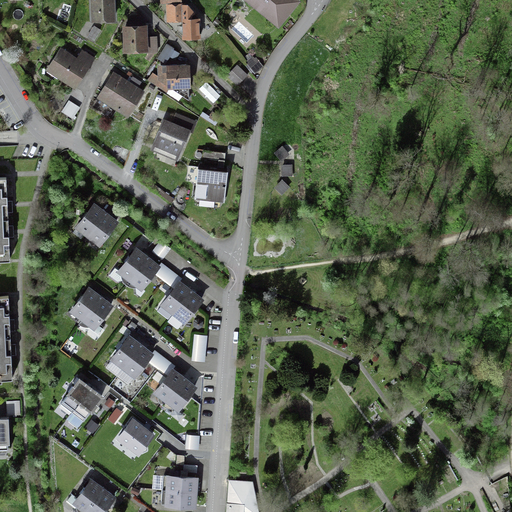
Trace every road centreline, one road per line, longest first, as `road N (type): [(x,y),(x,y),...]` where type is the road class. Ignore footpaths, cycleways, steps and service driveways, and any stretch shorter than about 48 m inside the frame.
road 1 (residential): [(239,253),(212,247),(88,152),(45,130),(0,65)]
road 2 (track): [(238,266),(249,272),(333,261),(511,226)]
road 3 (residential): [(239,253),(228,302),(215,511)]
road 4 (residential): [(255,113),(134,0)]
road 5 (residential): [(255,113),(239,253)]
road 6 (residential): [(319,4),(269,68),(255,113)]
